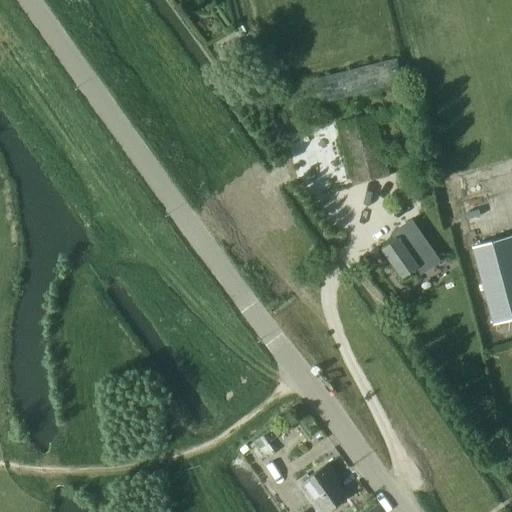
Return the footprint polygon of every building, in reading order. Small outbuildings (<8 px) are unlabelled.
[(395,56),(280,85),(287,111),(402,83),(395,56)] [(351,184),(389,175),(375,115),(337,124),(351,184)] [(401,200),(424,195),(417,171),(395,176),(401,200)] [(429,254),(413,231),(400,240),(397,236),(380,248),(401,278),(418,266),(416,264),(429,254)] [(511,237),(511,236),(472,246),(492,324),(511,318),(511,237)] [(263,437),(251,446),(261,461),(274,452),(263,437)] [(324,511),(325,511),(348,496),(335,479),(339,476),(329,461),(301,480),(324,511)]
